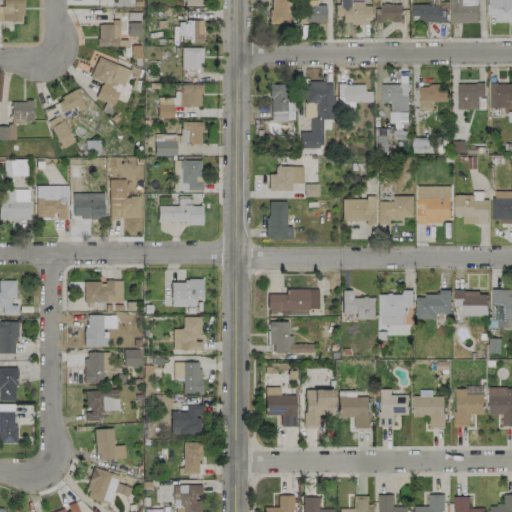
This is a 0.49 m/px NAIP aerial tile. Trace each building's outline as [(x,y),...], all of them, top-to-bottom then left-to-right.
[(0,20),(22,21),(22,0),(1,0),(2,6),(0,5),(0,20)] [(286,23),(285,13),(290,13),(290,1),(289,1),(288,0),(268,0),(269,23),(286,23)] [(325,21),(324,4),(316,5),(315,0),(306,0),(302,0),(302,13),(303,13),(304,22),(325,21)] [(363,24),(363,18),(369,19),(370,3),(349,3),(349,0),(338,0),(338,4),(334,4),(333,15),(341,16),(341,23),(363,24)] [(401,21),(400,0),(393,0),(392,0),(392,5),(374,5),(374,21),(401,21)] [(476,0),(449,0),(449,22),(477,22),(476,0)] [(511,20),(511,0),(486,0),(487,14),(494,14),(494,21),(511,20)] [(411,2),(410,21),(445,21),(446,3),(411,2)] [(202,21),(178,20),(178,41),(201,42),(202,21)] [(118,22),(97,22),(97,45),(127,46),(127,39),(118,39),(118,22)] [(200,47),(181,47),(181,69),(200,69),(200,47)] [(89,78),(101,82),(95,98),(114,105),(127,68),(96,57),(89,78)] [(407,75),(399,75),(399,83),(380,84),(380,101),(390,100),(390,111),(389,111),(389,122),(394,122),(394,127),(408,126),(408,122),(406,122),(407,75)] [(313,117),(309,117),(309,131),(299,131),(299,147),(320,147),(320,119),(323,119),(323,117),(326,117),(326,119),(331,118),(330,83),(324,83),(323,80),(304,81),(304,101),(313,102),(313,117)] [(477,108),(477,96),(483,96),(482,82),(475,82),(475,83),(457,83),(457,109),(477,108)] [(488,82),(488,106),(506,107),(506,100),(511,100),(511,83),(496,83),(496,82),(488,82)] [(336,83),(336,96),(337,96),(337,102),(343,102),(343,106),(353,106),(353,101),(370,101),(370,90),(363,90),(363,84),(344,84),(343,83),(336,83)] [(200,84),(179,84),(179,106),(200,106),(200,84)] [(285,84),(268,84),(269,120),(286,120),(285,84)] [(418,109),(432,109),(432,101),(447,101),(446,90),(439,90),(439,84),(430,84),(428,85),(427,86),(419,87),(418,109)] [(84,107),(74,89),(55,100),(62,112),(74,105),(77,110),(84,107)] [(157,118),(172,118),(172,97),(156,97),(157,118)] [(32,100),(10,100),(10,122),(32,122),(32,100)] [(74,141),(58,114),(46,121),(62,148),(74,141)] [(179,143),(200,144),(201,122),(180,121),(179,143)] [(0,138),(14,139),(14,125),(0,124),(0,138)] [(386,127),(373,127),(373,148),(387,147),(386,127)] [(174,156),(174,134),(153,134),(152,155),(174,156)] [(432,152),(432,137),(412,137),(412,153),(432,152)] [(99,152),(99,139),(84,140),(84,152),(99,152)] [(25,159),(3,159),(3,175),(25,175),(25,159)] [(200,189),(199,159),(177,160),(178,190),(200,189)] [(302,182),(301,165),(274,166),(274,174),(267,174),(267,190),(290,189),(290,183),(302,182)] [(138,217),(138,196),(124,196),(124,179),(107,179),(107,218),(138,217)] [(34,186),(35,218),(54,217),(54,219),(65,219),(64,185),(34,186)] [(417,224),(441,223),(441,220),(449,219),(449,186),(416,186),(417,224)] [(28,188),(0,188),(0,219),(28,219),(28,188)] [(453,195),(453,216),(461,216),(461,224),(488,223),(487,199),(482,199),(482,191),(472,191),(472,194),(453,195)] [(102,199),(85,200),(85,195),(72,196),(72,218),(102,218),(102,199)] [(378,201),(378,224),(389,224),(389,219),(412,218),(412,195),(392,196),(392,201),(378,201)] [(190,198),(176,197),(175,205),(156,204),(156,222),(201,223),(201,205),(190,205),(190,198)] [(340,197),(341,220),(364,220),(364,224),(375,224),(374,197),(340,197)] [(499,223),(511,223),(511,198),(491,197),(491,219),(500,219),(499,223)] [(285,201),(266,201),(265,238),(291,238),(291,225),(285,225),(285,201)] [(12,279),(0,279),(0,313),(16,313),(16,304),(12,304),(12,279)] [(83,281),(83,301),(121,301),(121,279),(104,279),(104,281),(83,281)] [(201,280),(169,279),(169,306),(194,306),(194,298),(201,298),(201,280)] [(307,314),(307,308),(317,308),(317,288),(286,288),(286,293),(266,294),(266,315),(307,314)] [(450,290),(439,289),(439,294),(425,294),(425,297),(416,297),(415,318),(435,319),(435,313),(449,313),(450,290)] [(511,289),(491,289),(490,327),(511,327),(511,289)] [(374,319),(374,297),(351,297),(351,290),(340,290),(340,314),(354,314),(354,319),(374,319)] [(404,324),(404,307),(412,307),(412,290),(401,290),(401,294),(378,294),(379,324),(404,324)] [(487,291),(454,291),(454,315),(487,315),(487,291)] [(84,345),(107,345),(107,329),(115,329),(115,315),(84,315),(84,345)] [(197,316),(181,316),(181,328),(171,328),(171,350),(200,349),(200,341),(197,341),(197,316)] [(0,321),(0,352),(15,353),(15,321),(0,321)] [(267,343),(272,343),(272,352),(311,353),(312,344),(288,343),(289,321),(267,321),(267,343)] [(122,366),(138,366),(138,348),(122,349),(122,366)] [(109,352),(83,351),(83,383),(101,383),(101,369),(109,369),(109,352)] [(199,361),(172,362),(172,380),(181,380),(181,393),(200,393),(199,361)] [(0,399),(15,400),(15,367),(0,366),(0,399)] [(483,386),(466,386),(466,394),(483,394),(483,386)] [(295,426),(294,394),(279,394),(279,387),(263,387),(264,415),(279,414),(279,426),(295,426)] [(511,387),(488,387),(488,414),(502,414),(502,425),(511,425),(511,387)] [(407,394),(390,395),(390,388),(378,389),(379,426),(393,425),(393,414),(407,414),(407,394)] [(483,395),(464,394),(465,389),(455,388),(454,426),(468,426),(468,414),(482,414),(483,395)] [(83,409),(83,421),(99,420),(99,411),(117,410),(116,389),(84,390),(85,409),(83,409)] [(332,414),(332,389),(303,389),(304,427),(318,427),(317,414),(332,414)] [(367,396),(354,396),(354,391),(337,392),(338,416),(352,416),(352,428),(368,427),(367,396)] [(443,427),(443,395),(412,396),(412,416),(428,416),(428,428),(443,427)] [(0,442),(15,443),(16,424),(12,424),(13,403),(0,403),(0,405),(0,442)] [(169,411),(169,434),(199,434),(199,415),(200,415),(200,404),(185,404),(185,411),(169,411)] [(124,458),(123,445),(112,445),(112,428),(94,428),(95,459),(124,458)] [(198,473),(199,442),(181,441),(181,472),(198,473)] [(109,503),(117,475),(92,467),(83,495),(109,503)] [(196,511),(197,494),(201,494),(201,484),(172,484),(172,511),(196,511)] [(408,511),(408,506),(392,506),(392,494),(378,494),(377,511),(408,511)] [(413,506),(412,511),(441,511),(441,494),(427,494),(428,505),(413,506)] [(511,511),(511,494),(503,494),(503,505),(488,504),(488,511),(511,511)] [(290,511),(291,495),(277,495),(277,507),(262,507),(262,511),(290,511)] [(337,508),(337,511),(366,511),(366,495),(352,495),(352,508),(337,508)] [(332,511),(332,508),(317,509),(317,496),(301,497),(301,511),(332,511)] [(453,496),(452,511),(483,511),(484,507),(468,507),(468,496),(453,496)] [(79,511),(75,501),(64,505),(65,507),(50,511),(79,511)]
